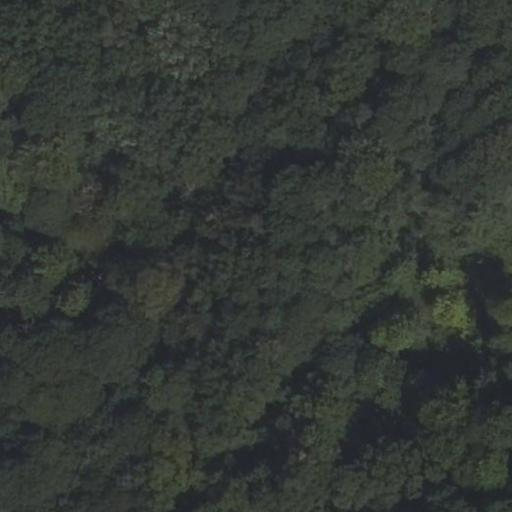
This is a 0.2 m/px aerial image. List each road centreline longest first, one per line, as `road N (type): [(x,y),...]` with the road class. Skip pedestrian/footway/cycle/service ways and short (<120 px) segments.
road 1 (track): [(0,176),(402,511)]
road 2 (track): [(0,100),(208,0)]
